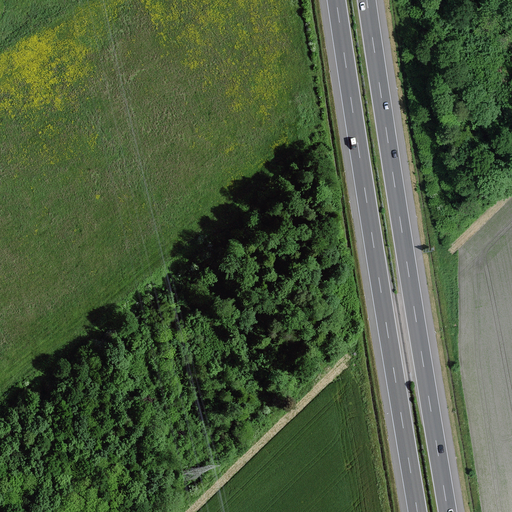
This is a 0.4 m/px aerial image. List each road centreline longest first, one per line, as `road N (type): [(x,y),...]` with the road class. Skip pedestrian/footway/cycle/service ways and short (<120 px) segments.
road 1 (motorway): [(336,0),(417,511)]
road 2 (motorway): [(448,511),(367,0)]
